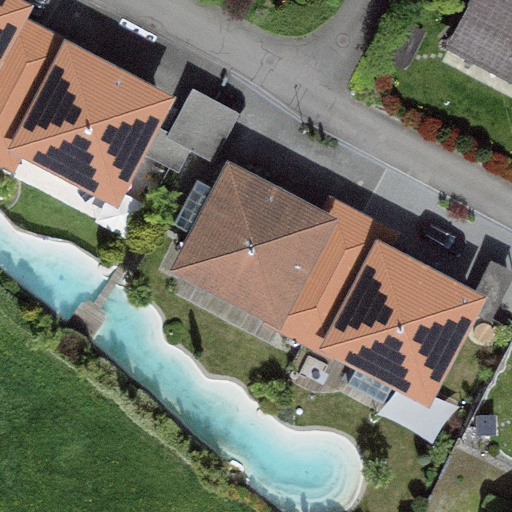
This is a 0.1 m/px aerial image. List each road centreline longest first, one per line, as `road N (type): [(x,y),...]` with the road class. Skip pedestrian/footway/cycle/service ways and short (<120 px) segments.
road 1 (residential): [(142,0),(347,103)]
road 2 (residential): [(347,103),(511,194)]
